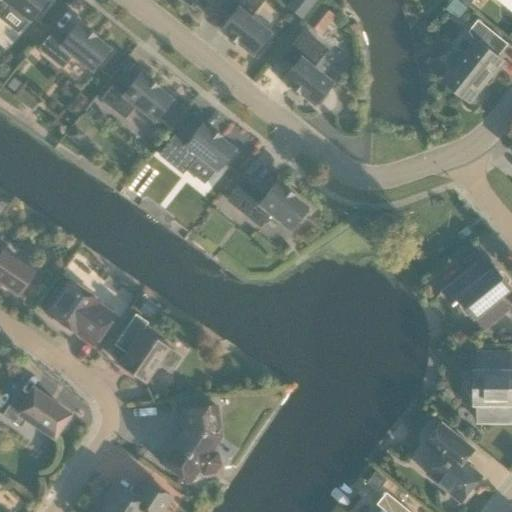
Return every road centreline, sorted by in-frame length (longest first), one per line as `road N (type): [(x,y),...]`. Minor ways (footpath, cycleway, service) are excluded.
road 1 (residential): [(452,157),(391,180),(357,179),(323,161),(129,0)]
road 2 (residential): [(50,511),(105,429),(104,404),(84,378),(0,323)]
